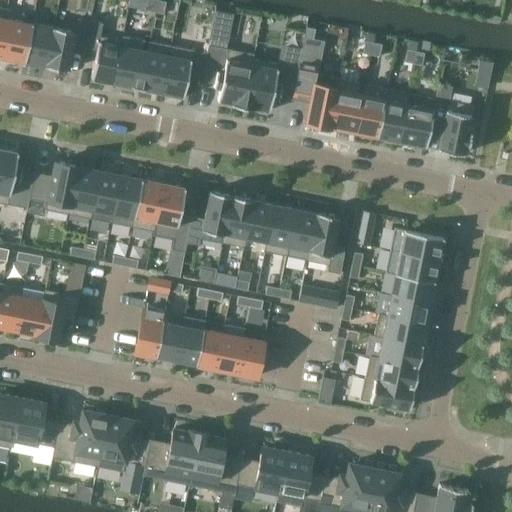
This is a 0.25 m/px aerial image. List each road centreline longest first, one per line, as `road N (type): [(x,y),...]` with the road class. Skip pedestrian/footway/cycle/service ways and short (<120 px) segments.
road 1 (residential): [(0,96),(484,191)]
road 2 (residential): [(429,448),(0,357)]
road 3 (residential): [(429,448),(484,191)]
road 4 (unknown): [(511,91),(499,88),(484,105),(484,191)]
